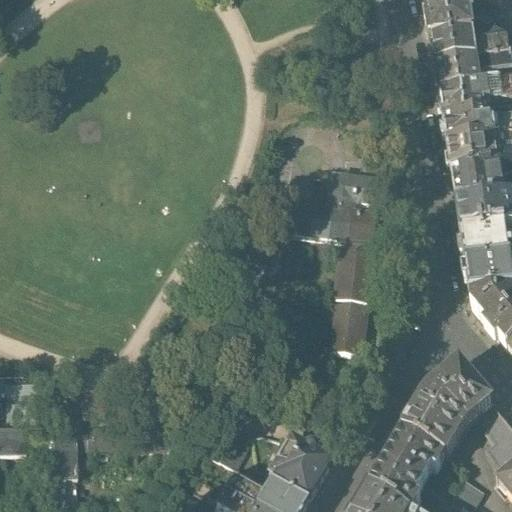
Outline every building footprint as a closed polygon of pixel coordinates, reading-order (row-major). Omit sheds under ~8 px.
[(426,0),(432,43),(473,37),(486,35),(483,19),(473,21),(471,6),(460,0),(426,0)] [(432,43),(436,69),(510,59),(507,43),(475,48),(473,37),(432,43)] [(436,69),(440,97),(480,90),(479,80),(511,75),(511,64),(511,65),(511,59),(510,59),(436,69)] [(440,97),(444,124),(486,118),(484,107),(511,103),(511,86),(480,90),(440,97)] [(444,124),(448,150),(511,141),(511,124),(487,128),(486,118),(444,124)] [(511,141),(448,150),(452,179),(497,172),(496,162),(511,159),(511,141)] [(452,179),(457,208),(507,201),(503,171),(497,172),(452,179)] [(347,258),(342,258),(329,357),(363,361),(376,261),(372,260),(376,223),(353,220),(355,209),(384,213),(388,189),(335,181),(330,217),(260,208),(256,236),(348,248),(347,258)] [(511,200),(507,201),(457,208),(461,238),(506,232),(511,230),(511,200)] [(461,238),(466,269),(511,262),(511,245),(508,246),(506,232),(461,238)] [(511,262),(466,269),(471,300),(511,294),(511,262)] [(473,311),(507,351),(511,346),(511,294),(471,300),(473,311)] [(424,402),(403,437),(445,461),(447,462),(461,437),(468,429),(478,420),(492,408),(460,370),(429,395),(424,402)] [(56,382),(0,382),(0,436),(52,436),(72,435),(72,417),(68,410),(64,404),(57,404),(56,382)] [(511,431),(497,414),(492,408),(478,420),(483,426),(487,432),(484,434),(493,447),(485,454),(502,478),(511,469),(511,431)] [(188,427),(164,429),(165,453),(183,452),(188,427)] [(83,434),(72,435),(72,447),(73,447),(86,447),(86,456),(119,454),(119,459),(136,458),(136,456),(165,454),(165,453),(164,429),(106,433),(83,434)] [(244,448),(213,430),(208,458),(232,472),(245,449),(244,448)] [(72,435),(52,436),(53,462),(54,511),(75,511),(74,481),(73,447),(72,447),(72,435)] [(52,436),(0,436),(0,462),(53,462),(52,436)] [(403,437),(370,493),(399,511),(415,511),(420,503),(416,500),(431,473),(436,476),(445,461),(403,437)] [(272,485),(268,493),(300,511),(304,511),(315,494),(328,471),(287,447),(267,481),(272,485)] [(511,501),(511,469),(502,478),(496,482),(511,501)] [(471,511),(483,494),(463,482),(450,503),(461,510),(465,511),(471,511)] [(230,486),(222,500),(242,511),(300,511),(268,493),(261,504),(230,486)] [(399,511),(370,493),(360,511),(399,511)] [(242,511),(222,500),(214,511),(242,511)]
